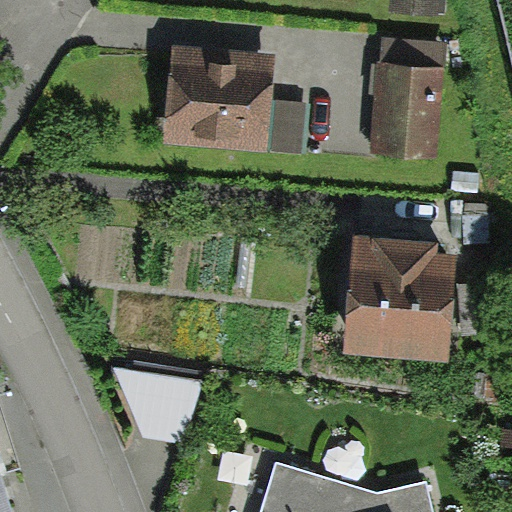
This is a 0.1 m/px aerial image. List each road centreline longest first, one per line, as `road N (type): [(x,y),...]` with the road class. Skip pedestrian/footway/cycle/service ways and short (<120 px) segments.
road 1 (unknown): [(38,16),(356,51)]
road 2 (residential): [(0,322),(88,481),(97,511)]
